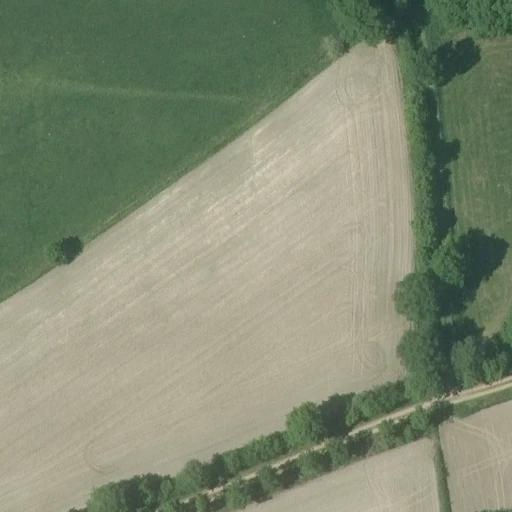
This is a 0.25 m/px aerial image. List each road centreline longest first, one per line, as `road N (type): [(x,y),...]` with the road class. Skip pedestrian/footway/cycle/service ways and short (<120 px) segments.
road 1 (track): [(406,0),(427,115),(449,401)]
road 2 (track): [(170,511),(449,401)]
